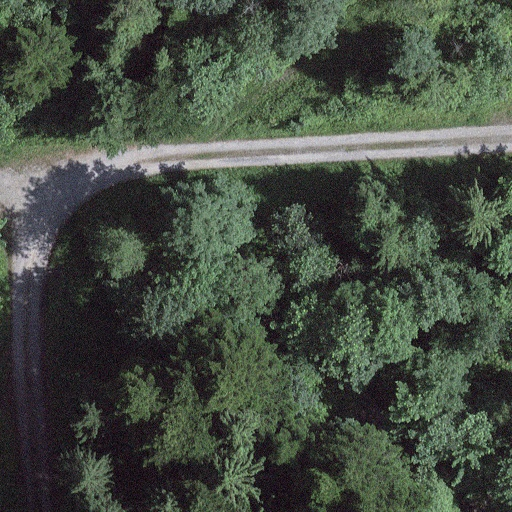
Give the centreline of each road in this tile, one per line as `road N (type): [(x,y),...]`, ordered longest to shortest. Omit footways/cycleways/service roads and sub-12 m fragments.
road 1 (track): [(36,511),(36,174),(511,138)]
road 2 (track): [(131,167),(394,0)]
